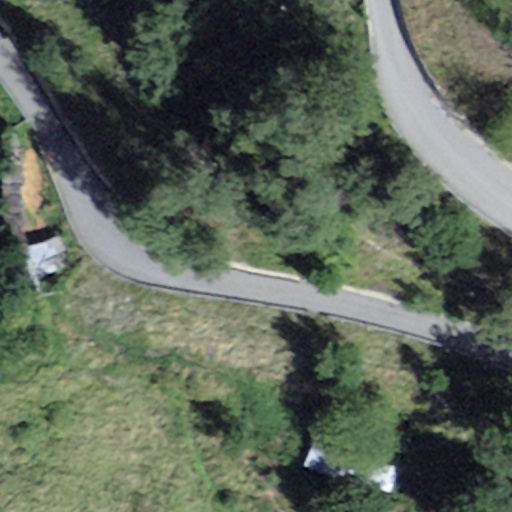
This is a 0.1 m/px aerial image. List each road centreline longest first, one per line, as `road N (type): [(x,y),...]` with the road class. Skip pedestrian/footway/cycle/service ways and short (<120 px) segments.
road 1 (unclassified): [(0,54),(96,204),(151,252),(238,284),(406,318),(511,355)]
road 2 (unclassified): [(511,201),(415,111),(393,69),(378,0)]
